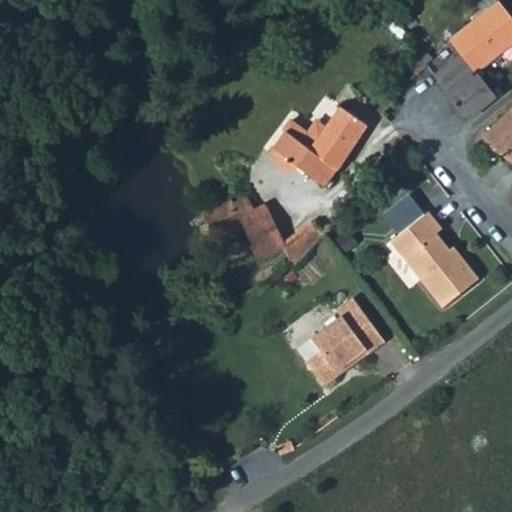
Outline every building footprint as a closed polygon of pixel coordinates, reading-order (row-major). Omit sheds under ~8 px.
[(432,70),(467,114),(495,91),(476,68),(511,39),(511,15),(499,0),(478,0),(484,7),(450,34),(461,48),(432,70)] [(511,160),(511,102),(478,132),(511,160)] [(273,143),(288,155),(282,163),(290,165),(298,161),(325,180),(368,121),(340,103),(310,145),(286,127),(273,143)] [(239,213),(253,207),(248,195),(233,201),(234,203),(239,213)] [(259,255),(283,244),(265,202),(253,207),(239,213),(243,223),(259,255)] [(239,213),(234,203),(222,209),(232,228),(243,223),(239,213)] [(429,207),(391,237),(430,287),(458,263),(466,272),(472,267),(458,249),(455,251),(437,228),(442,224),(429,207)] [(216,218),(222,232),(231,228),(222,209),(219,210),(216,218)] [(311,224),(300,235),(283,244),(293,264),(321,235),(311,224)] [(442,302),(472,278),(466,272),(458,263),(430,287),(442,302)] [(472,267),(466,272),(472,278),(477,274),(472,267)] [(369,350),(385,337),(354,295),(338,307),(343,314),(312,336),(323,350),(309,360),(325,382),(340,370),(338,367),(366,346),(369,350)]
